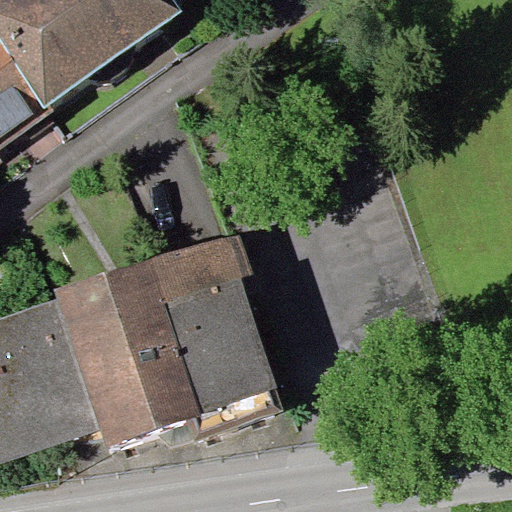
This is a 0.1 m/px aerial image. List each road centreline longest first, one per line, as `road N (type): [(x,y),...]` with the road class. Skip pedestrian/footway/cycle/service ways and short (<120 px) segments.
road 1 (residential): [(306,0),(166,91),(0,216)]
road 2 (tertiary): [(511,472),(206,511)]
